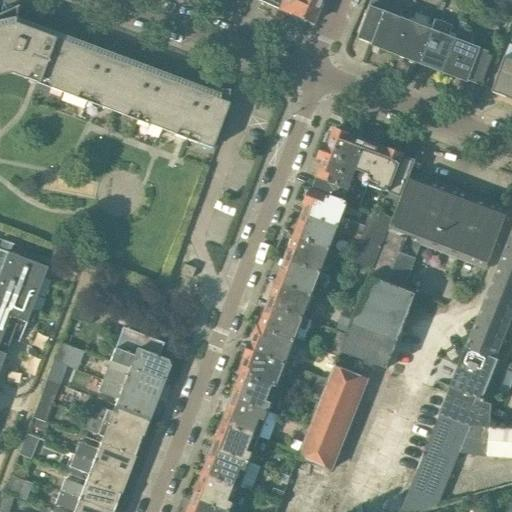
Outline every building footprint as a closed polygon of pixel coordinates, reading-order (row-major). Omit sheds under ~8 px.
[(290,16),(309,24),(314,21),(323,2),(319,0),(256,0),(290,15),(290,16)] [(369,46),(395,56),(407,22),(384,13),(388,2),(384,0),(370,0),(368,6),(354,39),(369,45),(369,46)] [(511,0),(502,0),(500,7),(508,11),(511,0)] [(436,21),(432,31),(419,65),(441,74),(457,36),(451,33),(453,27),(436,21)] [(395,56),(419,65),(432,31),(407,22),(395,56)] [(0,75),(11,73),(33,81),(212,148),(229,103),(15,23),(0,25),(0,75)] [(459,29),(457,36),(441,74),(465,83),(466,82),(480,88),(493,55),(469,46),(474,35),(459,29)] [(503,35),(493,32),(489,41),(499,45),(503,35)] [(511,59),(503,57),(490,92),(511,99),(511,98),(511,59)] [(357,173),(358,170),(368,142),(354,137),(355,133),(341,128),(340,131),(335,129),(334,133),(330,132),(319,159),(324,161),(357,173)] [(383,147),(368,142),(358,170),(372,175),(383,147)] [(391,192),(404,156),(383,147),(372,175),(369,184),(391,192)] [(210,160),(199,155),(196,163),(207,167),(210,160)] [(418,161),(404,156),(391,192),(403,197),(418,161)] [(324,161),(312,190),(346,203),(350,204),(360,208),(369,184),(372,175),(358,170),(357,173),(324,161)] [(375,277),(406,290),(424,243),(490,268),(511,209),(414,173),(392,232),(393,232),(375,277)] [(346,203),(312,190),(311,189),(305,204),(307,205),(304,213),(341,227),(348,230),(352,220),(345,217),(350,204),(346,203)] [(363,236),(383,244),(393,218),(372,210),(363,236)] [(304,213),(295,236),(332,250),(337,238),(344,241),(348,230),(341,227),(304,213)] [(323,273),(332,250),(295,236),(286,258),(323,273)] [(363,236),(353,261),(373,269),(383,244),(363,236)] [(511,238),(451,390),(486,404),(486,403),(487,401),(485,400),(501,361),(497,359),(511,321),(511,238)] [(46,266),(0,249),(0,368),(11,338),(18,341),(46,266)] [(286,258),(277,282),(315,296),(319,285),(326,288),(331,276),(323,273),(286,258)] [(196,268),(184,264),(181,274),(192,278),(193,275),(195,269),(196,268)] [(406,290),(375,277),(374,277),(344,351),(389,369),(419,295),(406,290)] [(306,318),(315,296),(277,282),(269,304),(306,318)] [(350,308),(358,311),(363,299),(355,295),(350,308)] [(72,317),(90,324),(96,309),(78,302),(72,317)] [(306,318),(269,304),(260,327),(297,341),(304,344),(312,321),(306,318)] [(346,308),(338,329),(349,333),(358,313),(346,308)] [(297,341),(260,327),(259,326),(250,349),(288,364),(295,367),(300,356),(292,353),(297,341)] [(331,353),(341,357),(349,335),(339,331),(331,353)] [(62,343),(55,362),(67,366),(74,348),(62,343)] [(109,362),(128,369),(163,382),(169,367),(167,362),(136,350),(134,356),(115,348),(109,362)] [(250,349),(241,372),(243,373),(279,386),(288,364),(250,349)] [(67,366),(55,362),(51,372),(48,381),(60,385),(66,367),(67,366)] [(103,381),(156,401),(163,382),(128,369),(126,375),(108,367),(103,381)] [(311,427),(301,453),(298,458),(333,473),(370,381),(335,367),(325,391),(321,402),(316,416),(311,427)] [(279,386),(243,373),(233,398),(271,412),(281,387),(279,386)] [(60,385),(48,381),(40,399),(52,404),(60,385)] [(117,400),(114,406),(148,419),(156,401),(103,381),(98,392),(117,400)] [(314,387),(310,398),(321,402),(325,391),(314,387)] [(269,417),(271,412),(233,398),(223,423),(261,438),(269,441),(277,420),(269,417)] [(52,404),(40,399),(33,418),(45,423),(52,404)] [(88,418),(141,438),(148,419),(114,406),(112,412),(93,405),(88,418)] [(420,468),(402,511),(412,511),(438,505),(440,504),(459,456),(495,460),(495,457),(511,458),(511,428),(492,427),(492,429),(469,427),(441,416),(420,468)] [(45,423),(33,418),(31,425),(45,431),(48,424),(45,423)] [(102,438),(100,444),(134,457),(141,438),(88,418),(84,430),(102,438)] [(251,462),(261,438),(223,423),(214,448),(251,462)] [(79,442),(74,455),(127,475),(134,457),(100,444),(98,449),(79,442)] [(30,458),(33,450),(23,446),(19,454),(30,458)] [(214,448),(204,473),(241,488),(251,462),(214,448)] [(70,464),(69,467),(73,469),(88,475),(85,481),(120,494),(127,475),(74,455),(70,464)] [(26,470),(14,466),(11,475),(23,480),(26,470)] [(230,511),(231,511),(241,488),(204,473),(194,498),(230,511)] [(18,497),(25,481),(11,475),(4,492),(18,497)] [(110,511),(112,511),(120,494),(85,481),(83,487),(64,480),(59,493),(110,511)] [(275,488),(270,498),(280,502),(285,492),(275,488)] [(4,493),(0,503),(0,511),(8,511),(14,496),(4,493)] [(72,511),(110,511),(59,493),(55,505),(72,511)] [(230,511),(194,498),(189,511),(230,511)]
